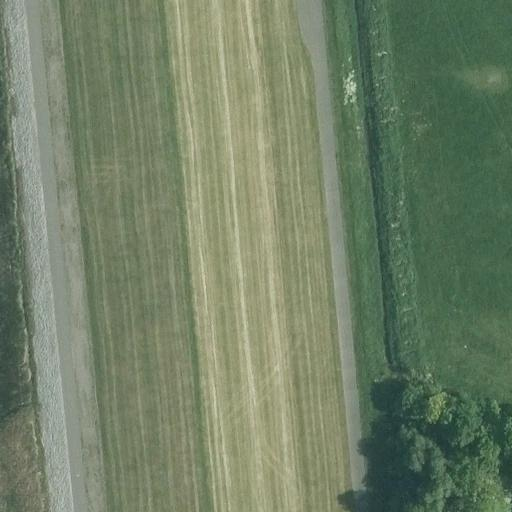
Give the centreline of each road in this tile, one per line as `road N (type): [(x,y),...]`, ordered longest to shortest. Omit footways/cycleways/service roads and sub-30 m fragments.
road 1 (track): [(27,0),(84,511)]
road 2 (track): [(365,511),(316,0)]
